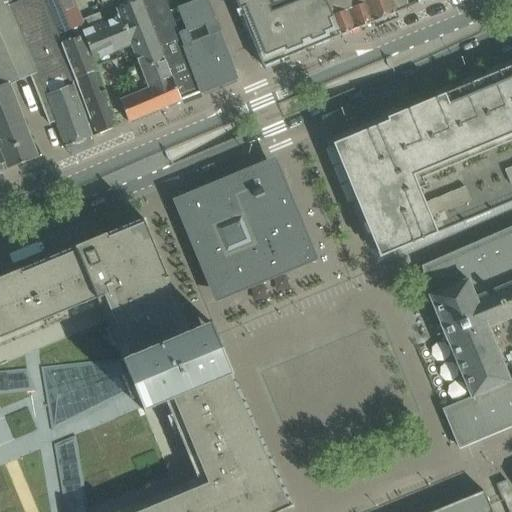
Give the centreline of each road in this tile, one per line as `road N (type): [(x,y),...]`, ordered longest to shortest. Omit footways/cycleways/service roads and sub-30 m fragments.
road 1 (secondary): [(0,241),(511,30)]
road 2 (secondary): [(511,3),(0,209)]
